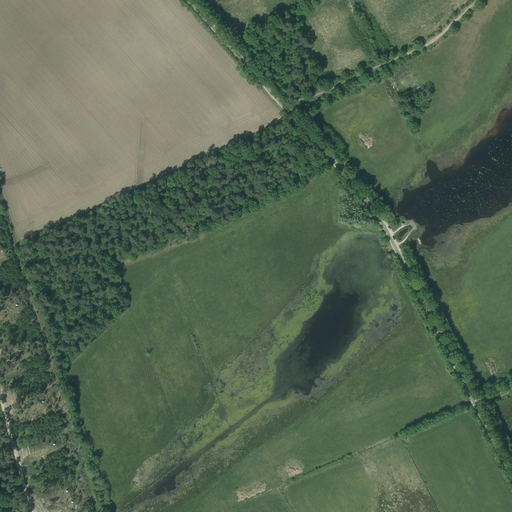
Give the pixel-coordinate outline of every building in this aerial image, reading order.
[(0,264),(9,262),(3,238),(0,238),(0,264)] [(0,316),(22,311),(16,287),(0,291),(0,316)] [(0,353),(3,367),(33,360),(27,336),(0,342),(0,353)] [(17,415),(47,408),(41,384),(12,392),(17,415)] [(33,462),(62,454),(56,430),(27,438),(33,462)] [(49,511),(62,511),(79,504),(68,482),(41,495),(49,511)]
